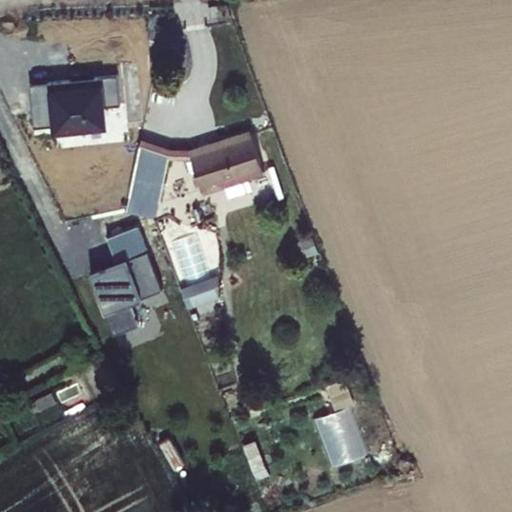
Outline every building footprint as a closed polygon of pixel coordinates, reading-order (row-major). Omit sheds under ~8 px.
[(265,173),(251,132),(192,152),(206,193),(265,173)] [(128,210),(156,216),(170,156),(189,160),(191,151),(145,140),(128,210)] [(181,277),(182,301),(219,300),(218,276),(181,277)] [(39,421),(59,413),(51,392),(30,400),(39,421)] [(349,404),(313,417),(330,465),(366,452),(349,404)]
